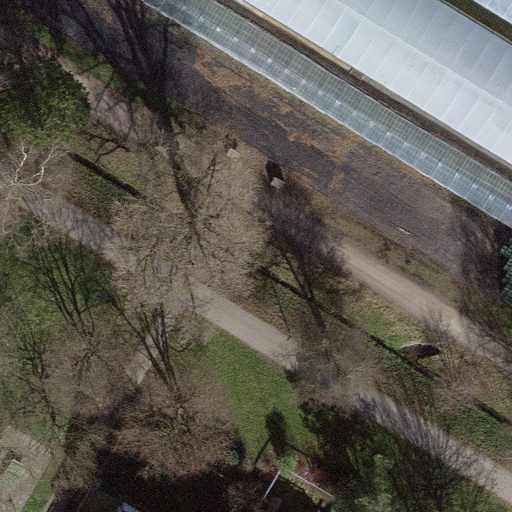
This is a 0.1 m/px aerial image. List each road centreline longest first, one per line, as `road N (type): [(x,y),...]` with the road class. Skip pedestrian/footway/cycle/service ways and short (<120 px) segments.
road 1 (track): [(0,44),(511,360)]
road 2 (track): [(511,489),(0,185)]
